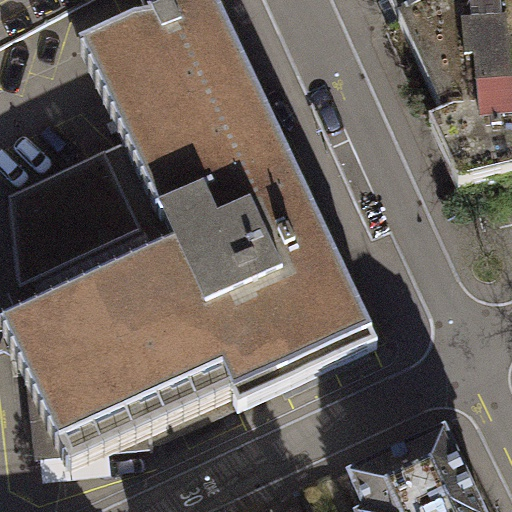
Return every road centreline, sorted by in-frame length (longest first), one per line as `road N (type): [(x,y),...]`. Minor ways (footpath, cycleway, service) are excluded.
road 1 (residential): [(465,367),(297,0)]
road 2 (residential): [(465,367),(151,511)]
